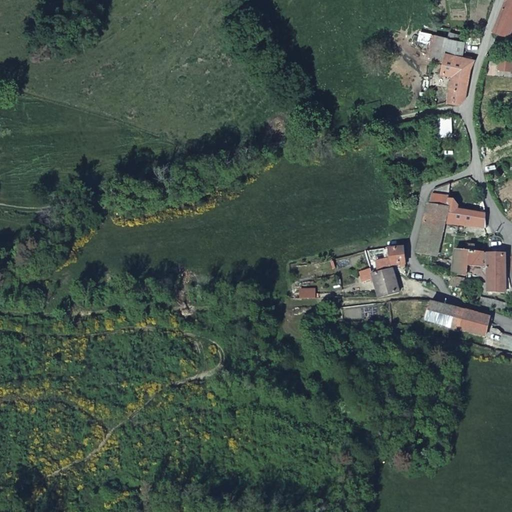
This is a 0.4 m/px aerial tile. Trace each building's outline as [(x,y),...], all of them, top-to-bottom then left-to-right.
[(511,35),(511,0),(506,0),(493,33),(510,40),(511,35)] [(441,52),(458,55),(460,42),(447,39),(448,32),(434,29),(428,57),(440,59),(441,52)] [(462,34),(448,32),(447,39),(460,42),(462,34)] [(470,69),(473,58),(458,55),(441,52),(440,59),(437,73),(450,76),(445,101),(459,103),(462,98),(465,93),(470,69)] [(509,63),(496,60),(493,70),(506,73),(509,63)] [(413,252),(428,256),(434,258),(441,225),(444,211),(425,209),(413,252)] [(479,216),(444,211),(441,225),(480,229),(479,216)] [(449,263),(463,265),(484,267),(483,255),(471,253),(471,246),(464,246),(463,252),(451,250),(449,263)] [(403,265),(401,249),(389,250),(391,266),(403,265)] [(501,256),(483,255),(484,267),(484,284),(480,284),(479,292),(501,295),(502,261),(501,256)] [(448,271),(448,275),(456,276),(463,277),(463,265),(449,263),(448,271)] [(405,276),(403,265),(391,266),(392,274),(405,276)] [(373,292),(375,299),(396,296),(392,274),(370,276),(373,292)] [(373,292),(370,276),(360,278),(361,291),(373,292)] [(297,293),(297,301),(312,300),(311,292),(297,293)] [(501,299),(500,315),(509,316),(511,311),(511,308),(511,300),(501,299)] [(428,304),(422,330),(432,332),(433,330),(484,341),(486,328),(487,318),(428,304)]
